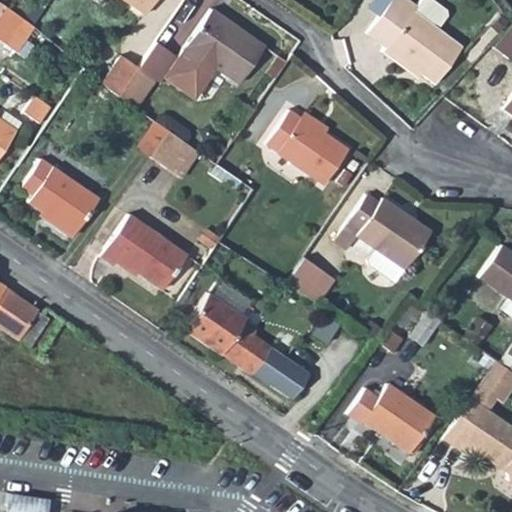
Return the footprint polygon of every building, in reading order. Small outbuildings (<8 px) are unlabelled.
[(126,0),(143,11),(150,0),(126,0)] [(381,50),(394,59),(396,56),(419,72),(432,81),(458,45),(435,28),(442,17),(441,7),(431,0),(417,0),(415,4),(409,0),(388,0),(365,32),(384,46),(381,50)] [(4,4),(0,10),(0,38),(3,34),(6,36),(3,41),(16,50),(33,25),(4,4)] [(176,56),(167,68),(198,90),(214,67),(237,83),(263,46),(209,9),(176,56)] [(511,56),(511,28),(493,47),(508,61),(511,56)] [(154,41),(136,66),(153,78),(158,82),(161,77),(167,68),(176,56),(154,41)] [(119,55),(100,82),(116,94),(136,66),(119,55)] [(276,55),(262,75),(271,81),(285,61),(276,55)] [(396,56),(394,59),(416,76),(419,72),(396,56)] [(136,66),(116,94),(134,106),(153,78),(136,66)] [(167,68),(161,77),(192,98),(198,90),(167,68)] [(511,91),(500,107),(511,115),(511,91)] [(244,105),(227,129),(234,134),(251,109),(244,105)] [(322,133),(299,118),(286,109),(263,143),(321,183),(345,149),(322,133)] [(4,110),(0,115),(0,118),(14,129),(19,122),(4,110)] [(302,113),(299,118),(322,133),(325,128),(302,113)] [(0,149),(14,129),(0,118),(0,149)] [(153,120),(135,146),(148,155),(166,128),(153,120)] [(166,128),(148,155),(165,167),(184,141),(166,128)] [(196,150),(184,141),(165,167),(178,176),(196,150)] [(39,158),(20,186),(30,193),(26,199),(56,221),(55,224),(70,235),(97,198),(39,158)] [(365,194),(336,234),(349,244),(355,235),(403,267),(429,231),(380,197),(377,202),(365,194)] [(128,213),(99,254),(111,263),(113,260),(126,269),(129,266),(161,289),(185,255),(128,213)] [(349,244),(336,234),(331,241),(344,250),(349,244)] [(511,253),(499,245),(477,276),(503,294),(493,307),(511,319),(511,253)] [(301,257),(283,282),(316,303),(322,292),(313,285),(322,271),(301,257)] [(322,271),(313,285),(322,292),(331,278),(322,271)] [(0,331),(14,341),(16,339),(26,347),(46,317),(3,288),(4,287),(0,283),(0,331)] [(255,287),(249,297),(264,306),(270,296),(255,287)] [(206,291),(181,327),(219,353),(220,352),(251,373),(252,372),(269,347),(252,335),(255,330),(242,320),(243,317),(206,291)] [(437,319),(424,310),(407,335),(419,343),(437,319)] [(387,327),(377,341),(389,349),(399,336),(387,327)] [(511,340),(502,357),(511,362),(511,340)] [(268,381),(291,397),(308,373),(269,347),(252,372),(267,383),(268,381)] [(464,445),(492,466),(496,461),(504,466),(505,475),(505,480),(511,485),(511,427),(493,414),(511,386),(511,373),(495,361),(440,437),(460,451),(464,445)] [(363,387),(345,413),(358,422),(361,419),(405,451),(431,417),(385,384),(376,396),(363,387)] [(496,461),(492,466),(505,475),(504,466),(496,461)] [(44,511),(47,500),(6,493),(2,511),(44,511)]
